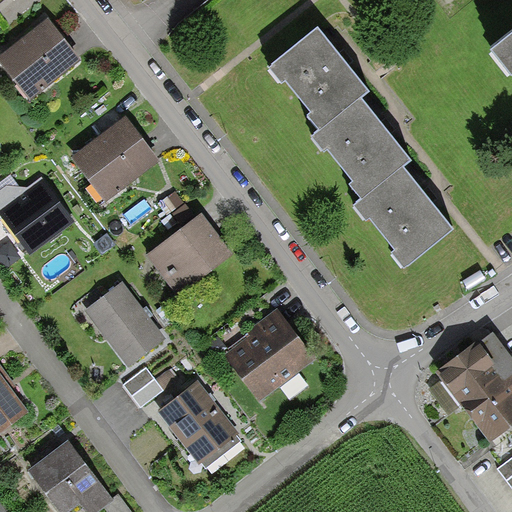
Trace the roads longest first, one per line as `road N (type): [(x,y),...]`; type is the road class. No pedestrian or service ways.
road 1 (residential): [(382,382),(87,0)]
road 2 (residential): [(0,295),(162,511)]
road 3 (residential): [(223,511),(382,382)]
road 4 (residential): [(481,511),(382,382)]
road 5 (residential): [(382,382),(511,284)]
